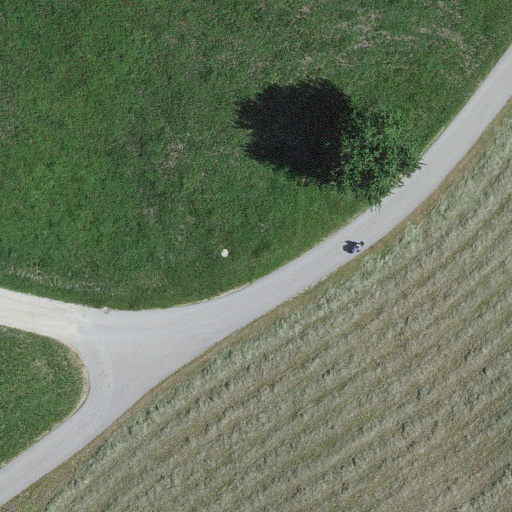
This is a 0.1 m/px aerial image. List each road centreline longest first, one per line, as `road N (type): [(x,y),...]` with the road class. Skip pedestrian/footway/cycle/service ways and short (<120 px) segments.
road 1 (track): [(511,69),(424,176),(359,236),(202,326),(130,330),(0,310)]
road 2 (track): [(202,326),(0,489)]
